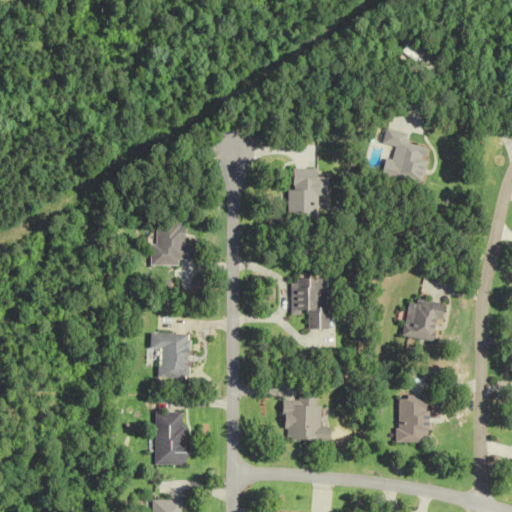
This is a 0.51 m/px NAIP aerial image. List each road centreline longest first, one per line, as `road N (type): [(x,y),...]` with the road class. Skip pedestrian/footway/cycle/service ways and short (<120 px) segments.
road 1 (residential): [(228,511),(234,149)]
road 2 (residential): [(481,501),(483,298),(511,172)]
road 3 (residential): [(229,463),(390,482),(511,508)]
